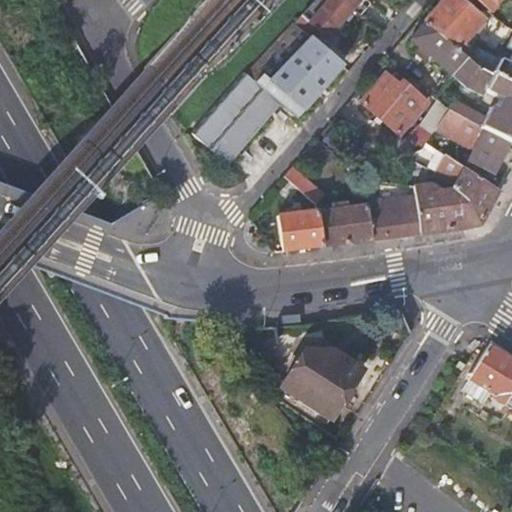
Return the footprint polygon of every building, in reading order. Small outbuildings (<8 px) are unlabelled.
[(352,8),(343,0),(314,0),(295,24),(309,36),(317,28),(326,37),(352,8)] [(343,0),(352,8),(361,15),(372,4),(367,0),(343,0)] [(450,0),(445,0),(425,24),(467,60),(477,69),(511,86),(511,38),(507,48),(511,50),(511,56),(508,65),(477,49),(474,53),(463,44),(483,21),(464,5),(461,8),(450,0)] [(497,7),(490,14),(503,25),(510,18),(497,7)] [(295,24),(191,132),(228,165),(282,104),(283,106),(283,107),(292,115),(295,115),(298,117),(343,66),(309,36),(295,24)] [(410,40),(453,77),(467,60),(425,24),(410,40)] [(454,102),(449,110),(451,112),(485,129),(509,142),(511,142),(511,86),(477,69),(467,60),(453,77),(465,87),(482,97),(485,92),(500,99),(495,110),(490,108),(485,118),(454,102)] [(399,134),(427,104),(401,82),(402,81),(396,76),(393,79),(387,74),(362,102),(399,134)] [(438,127),(449,110),(438,101),(424,124),(423,123),(421,126),(431,132),(433,133),(438,127)] [(451,112),(449,110),(438,127),(476,147),(485,129),(451,112)] [(509,142),(485,129),(476,147),(469,161),(473,163),(492,173),(493,173),(509,142)] [(414,187),(417,199),(421,235),(452,231),(480,225),(497,191),(486,183),(468,172),(443,155),(432,172),(452,185),(449,191),(441,198),(431,189),(414,187)] [(468,172),(486,183),(492,173),(473,163),(468,172)] [(290,170),(284,177),(316,205),(324,196),(297,172),(295,174),(290,170)] [(366,206),(371,241),(421,235),(417,199),(366,206)] [(333,210),(317,212),(321,247),(371,241),(366,206),(348,208),(348,203),(333,205),(333,210)] [(278,216),(283,253),(321,247),(317,212),(302,214),(302,208),(287,210),(288,216),(278,216)] [(472,342),(469,347),(474,351),(480,343),(474,339),(472,342)] [(511,359),(489,345),(468,380),(494,396),(492,399),(503,407),(505,405),(511,409),(511,359)] [(304,351),(279,389),(330,421),(362,371),(333,351),(304,351)]
